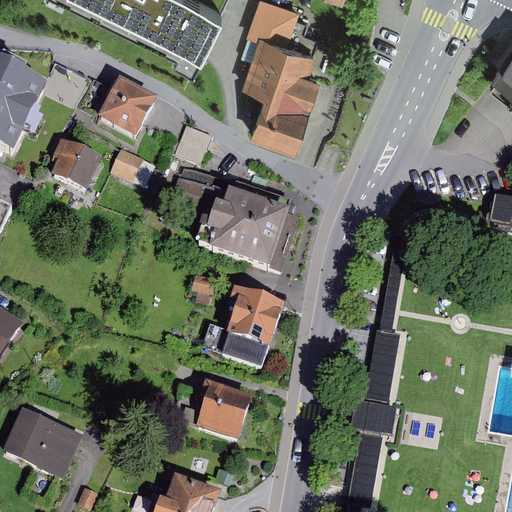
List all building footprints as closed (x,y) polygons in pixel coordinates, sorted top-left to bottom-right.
[(198,77),(203,65),(229,14),(200,0),(62,0),(179,57),(175,66),(198,77)] [(319,83),(308,79),(315,59),(264,41),(247,90),(269,97),(256,138),(296,152),(319,83)] [(511,62),(495,87),(511,98),(511,62)] [(47,95),(0,71),(0,149),(16,158),(47,95)] [(156,109),(118,90),(101,124),(139,143),(156,109)] [(102,166),(66,150),(52,181),(89,197),(102,166)] [(146,170),(122,159),(113,178),(137,189),(146,170)] [(294,223),(201,191),(192,216),(218,225),(209,253),(275,276),(294,223)] [(511,207),(495,205),(491,222),(435,213),(429,213),(423,214),(417,216),(410,220),(404,226),(399,234),(396,243),(364,425),(348,511),(371,511),(382,443),(394,445),(397,416),(388,413),(400,341),(394,332),(408,243),(412,237),(415,233),(418,229),(424,227),(428,224),(435,224),(489,233),(491,236),(509,240),(511,238),(511,207)] [(0,209),(0,243),(13,216),(0,209)] [(283,312),(247,301),(227,364),(262,375),(283,312)] [(0,368),(26,328),(0,311),(0,368)] [(253,404),(214,392),(201,435),(240,446),(253,404)] [(82,443),(28,418),(10,456),(64,481),(82,443)] [(216,511),(221,500),(178,484),(167,511),(216,511)]
